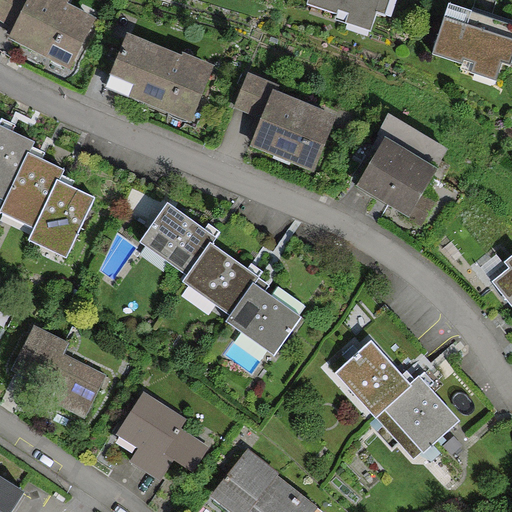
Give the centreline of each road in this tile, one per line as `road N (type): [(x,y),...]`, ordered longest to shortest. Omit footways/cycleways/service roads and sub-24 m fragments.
road 1 (residential): [(0,74),(295,205),(404,263),(465,319),(511,379)]
road 2 (residential): [(0,418),(135,511)]
